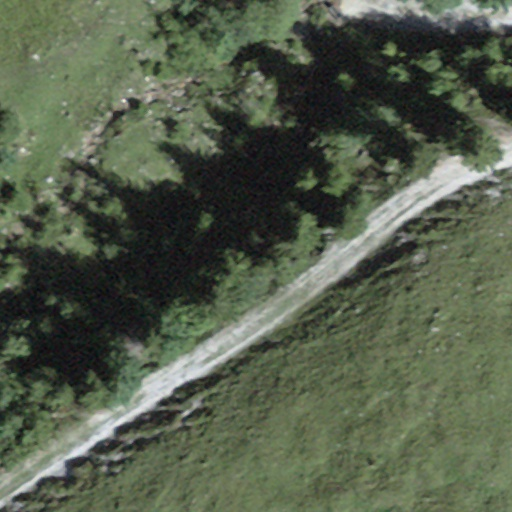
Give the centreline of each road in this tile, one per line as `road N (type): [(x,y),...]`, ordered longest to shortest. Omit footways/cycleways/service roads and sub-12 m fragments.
road 1 (track): [(0,489),(62,440),(449,188),(511,168)]
road 2 (track): [(511,14),(396,17),(375,0)]
